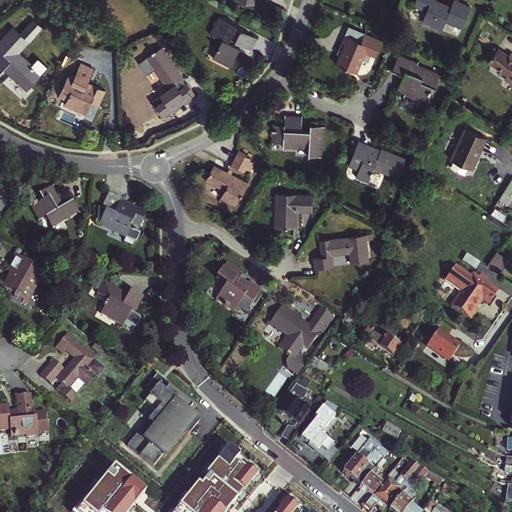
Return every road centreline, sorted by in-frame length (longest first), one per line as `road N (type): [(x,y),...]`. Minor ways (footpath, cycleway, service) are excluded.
road 1 (residential): [(179,227),(185,354),(218,399),(260,436)]
road 2 (residential): [(163,162),(233,123),(274,77)]
road 3 (residential): [(353,511),(260,436)]
